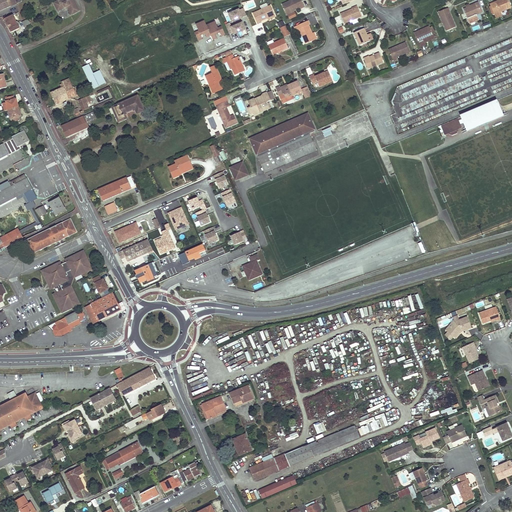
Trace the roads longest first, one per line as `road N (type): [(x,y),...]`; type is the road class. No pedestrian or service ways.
road 1 (secondary): [(230,309),(319,304),(511,247)]
road 2 (secondary): [(94,229),(0,35)]
road 3 (residential): [(94,229),(205,182),(226,227)]
